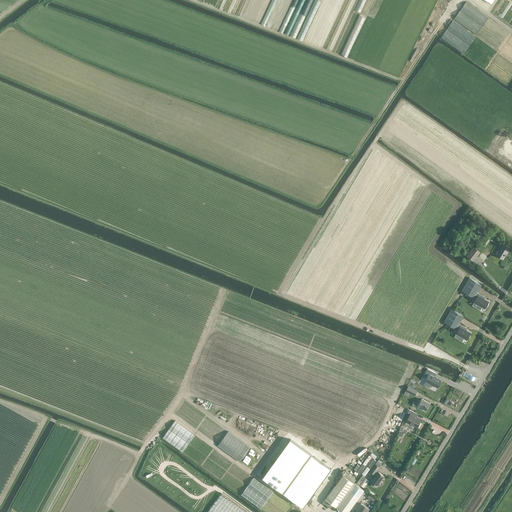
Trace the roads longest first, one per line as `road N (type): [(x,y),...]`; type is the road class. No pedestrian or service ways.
road 1 (track): [(464,365),(88,218),(123,140)]
road 2 (track): [(281,292),(400,103)]
road 3 (unclassified): [(402,511),(485,374)]
road 4 (track): [(167,463),(163,475),(199,497),(215,488),(171,462)]
